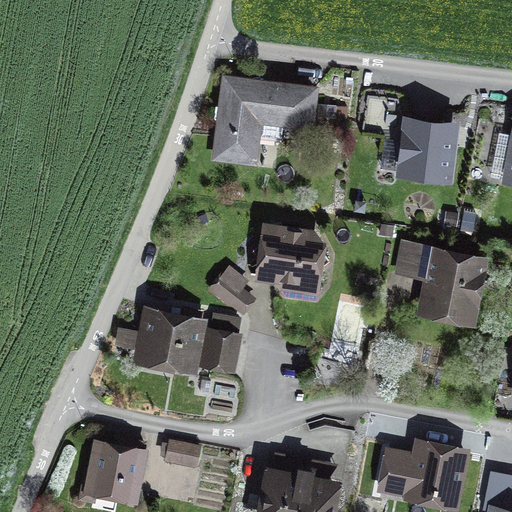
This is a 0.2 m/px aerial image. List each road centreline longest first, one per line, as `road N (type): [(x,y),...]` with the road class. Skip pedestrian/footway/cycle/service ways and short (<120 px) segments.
road 1 (residential): [(69,405),(223,433),(339,404),(511,431)]
road 2 (residential): [(69,405),(209,45)]
road 3 (residential): [(209,45),(511,80)]
